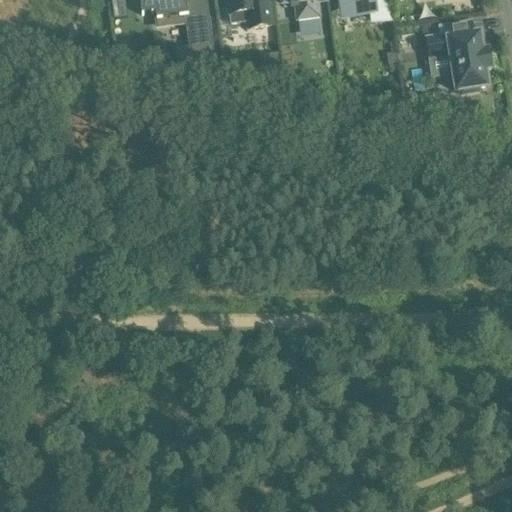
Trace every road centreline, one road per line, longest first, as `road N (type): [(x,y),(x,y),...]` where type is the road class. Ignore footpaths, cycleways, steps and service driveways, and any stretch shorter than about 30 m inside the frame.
road 1 (track): [(0,103),(183,120),(431,161),(511,209)]
road 2 (track): [(0,315),(511,317)]
